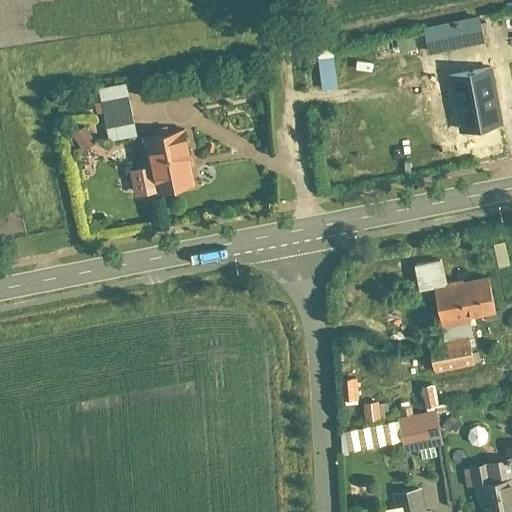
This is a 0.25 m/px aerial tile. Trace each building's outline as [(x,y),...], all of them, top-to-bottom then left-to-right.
[(441,33),(449,74),(463,71),(455,30),(441,33)] [(325,89),(341,88),(338,51),(322,52),(325,89)] [(459,129),(496,122),(486,67),(463,71),(449,74),(459,129)] [(108,136),(134,131),(125,82),(98,88),(108,136)] [(82,150),(96,140),(85,125),(71,135),(82,150)] [(150,192),(193,184),(182,126),(139,134),(150,192)] [(430,286),(443,283),(437,257),(409,263),(414,289),(430,286)] [(430,286),(438,325),(468,319),(495,314),(487,274),(443,283),(430,286)] [(468,319),(438,325),(441,340),(466,335),(471,334),(468,319)] [(472,364),(466,335),(441,340),(422,343),(428,372),(472,364)] [(441,407),(439,385),(427,386),(430,408),(441,407)] [(367,404),(371,421),(387,417),(382,400),(367,404)] [(440,446),(433,410),(395,418),(399,439),(402,453),(440,446)] [(399,439),(395,418),(338,429),(343,450),(399,439)] [(468,464),(472,485),(487,482),(483,462),(468,464)] [(472,485),(477,511),(511,511),(511,499),(508,478),(487,482),(472,485)] [(398,491),(402,511),(423,511),(419,487),(398,491)]
